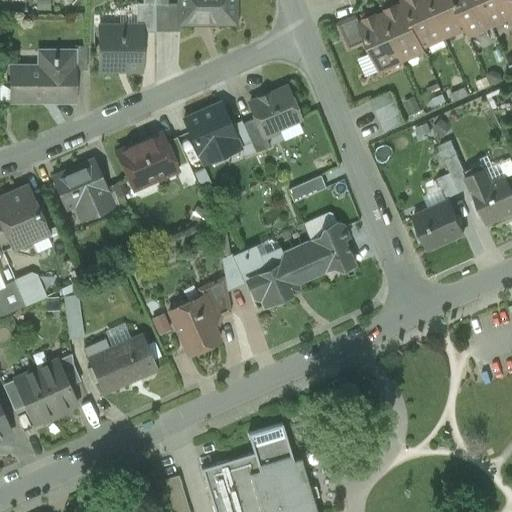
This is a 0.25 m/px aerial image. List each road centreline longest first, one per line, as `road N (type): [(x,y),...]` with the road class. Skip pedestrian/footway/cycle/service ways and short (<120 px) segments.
road 1 (residential): [(428,319),(0,503)]
road 2 (residential): [(0,164),(101,128),(311,30)]
road 3 (residential): [(311,30),(428,319)]
